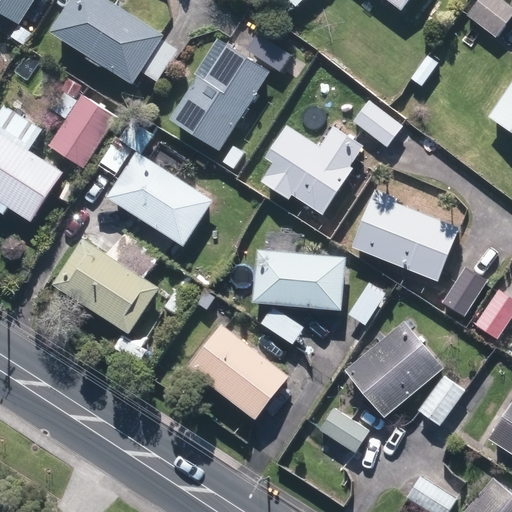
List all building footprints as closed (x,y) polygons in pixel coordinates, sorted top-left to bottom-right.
[(0,0),(0,5),(28,23),(42,0),(0,0)] [(80,0),(61,31),(142,83),(173,34),(120,0),(80,0)] [(399,0),(412,9),(419,0),(399,0)] [(511,0),(485,0),(475,14),(504,36),(511,25),(511,0)] [(5,28),(13,33),(19,24),(12,19),(5,28)] [(17,35),(30,44),(37,32),(24,24),(17,35)] [(178,120),(229,151),(279,71),(237,45),(216,80),(207,74),(178,120)] [(481,101),(440,68),(428,84),(469,116),(481,101)] [(69,85),(82,93),(88,85),(75,77),(69,85)] [(58,144),(93,167),(125,116),(90,94),(86,99),(73,91),(61,109),(75,118),(58,144)] [(511,94),(498,115),(511,124),(511,94)] [(362,120),(396,145),(410,126),(376,101),(362,120)] [(18,206),(41,221),(73,172),(38,150),(52,128),(14,103),(0,125),(0,205),(13,214),(18,206)] [(117,196),(194,246),(223,200),(149,152),(161,134),(138,119),(127,138),(121,134),(102,164),(121,175),(139,148),(145,151),(117,196)] [(303,194),(333,214),(363,168),(360,165),(373,145),(344,125),(330,146),(297,125),(276,157),(284,162),(272,181),(300,198),(303,194)] [(229,162),(240,169),(251,152),(240,145),(229,162)] [(63,197),(73,203),(81,187),(72,182),(63,197)] [(361,247),(450,282),(471,227),(406,202),(407,197),(384,188),(361,247)] [(139,333),(169,286),(93,239),(63,284),(139,333)] [(263,302),(352,310),(357,256),(267,249),(263,302)] [(473,266),(451,302),(472,316),(494,279),(473,266)] [(391,291),(373,279),(352,313),(370,325),(391,291)] [(511,294),(505,290),(483,324),(505,338),(511,327),(511,294)] [(277,305),(265,320),(301,348),(313,333),(277,305)] [(356,370),(396,416),(454,366),(415,320),(356,370)] [(198,367),(266,418),(299,376),(232,325),(198,367)] [(426,410),(447,425),(472,390),(451,376),(426,410)] [(328,428),(363,452),(377,431),(342,408),(328,428)] [(511,418),(499,439),(511,447),(511,418)] [(415,498),(437,511),(454,511),(464,497),(429,476),(415,498)] [(473,511),(511,511),(511,484),(502,476),(473,511)]
